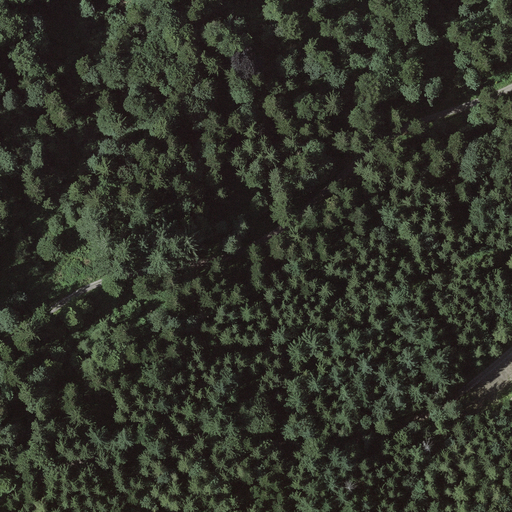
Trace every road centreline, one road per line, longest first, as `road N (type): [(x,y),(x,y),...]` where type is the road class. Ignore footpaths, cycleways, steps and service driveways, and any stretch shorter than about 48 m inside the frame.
road 1 (track): [(0,344),(104,279),(240,252),(294,220),(372,147),(511,91)]
road 2 (track): [(511,348),(438,406),(382,437),(294,444),(230,433),(187,436),(107,450),(0,496)]
